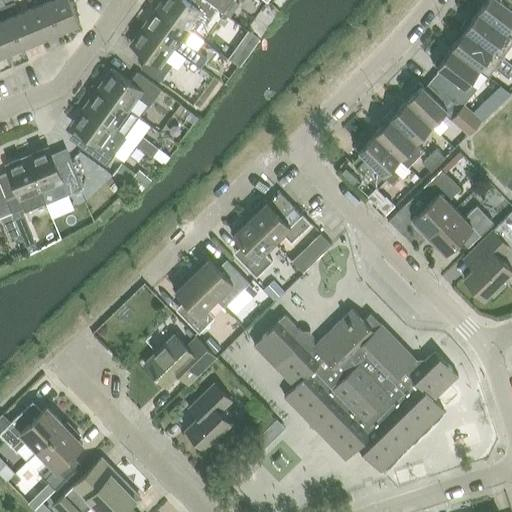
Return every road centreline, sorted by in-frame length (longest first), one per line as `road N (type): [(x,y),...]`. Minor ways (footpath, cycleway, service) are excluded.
road 1 (residential): [(484,344),(307,169),(301,151)]
road 2 (unclassified): [(202,511),(56,360)]
road 3 (residential): [(301,151),(307,133),(435,0)]
road 4 (residential): [(158,267),(271,162),(301,151)]
road 5 (residential): [(0,113),(57,90),(123,0)]
road 6 (unclassified): [(511,469),(379,511)]
